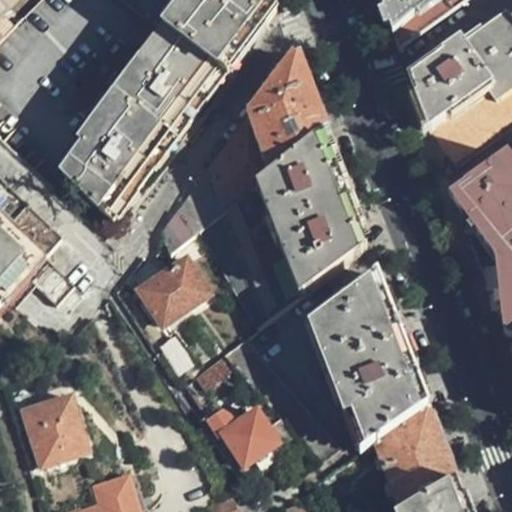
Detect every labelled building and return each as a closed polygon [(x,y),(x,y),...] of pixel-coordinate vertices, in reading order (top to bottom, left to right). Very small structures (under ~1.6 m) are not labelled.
[(120,0),(158,34),(140,58),(143,62),(123,87),(120,84),(73,142),(77,147),(55,175),(112,222),(224,80),(225,81),(264,33),(271,17),(272,7),(269,0),(120,0)] [(470,0),(377,0),(398,53),(458,10),(470,0)] [(0,13),(0,38),(12,26),(0,13)] [(477,101),(490,91),(497,101),(511,90),(511,22),(505,15),(459,49),(426,72),(422,84),(416,99),(429,134),(473,104),(477,101)] [(291,59),(246,119),(268,178),(321,137),(309,105),(291,59)] [(197,222),(202,230),(225,212),(235,204),(259,185),(268,178),(246,119),(192,192),(208,214),(197,222)] [(286,259),(301,296),(364,250),(356,229),(335,174),(321,137),(268,178),(259,185),(269,212),(265,213),(282,260),(286,259)] [(511,165),(506,158),(453,196),(458,209),(496,263),(503,329),(508,330),(511,331),(511,165)] [(48,366),(66,347),(47,329),(41,336),(4,301),(26,280),(55,307),(73,289),(44,260),(60,242),(0,184),(0,332),(24,355),(48,366)] [(167,256),(197,234),(202,230),(197,222),(208,214),(192,192),(159,235),(167,256)] [(235,204),(225,212),(264,315),(276,307),(235,204)] [(208,299),(185,263),(139,294),(163,329),(208,299)] [(365,451),(373,446),(425,409),(405,358),(375,278),(308,326),(351,440),(359,437),(365,451)] [(337,451),(244,341),(224,356),(316,466),(337,451)] [(220,359),(193,379),(203,393),(229,374),(220,359)] [(83,456),(66,401),(20,414),(37,471),(83,456)] [(425,409),(373,446),(398,511),(400,511),(453,480),(439,445),(425,409)] [(222,415),(208,423),(218,439),(222,437),(242,468),(276,447),(255,413),(231,428),(222,415)] [(137,511),(136,509),(127,478),(92,489),(97,507),(81,511),(137,511)] [(464,511),(453,480),(400,511),(464,511)] [(204,511),(234,511),(230,500),(204,509),(204,511)]
